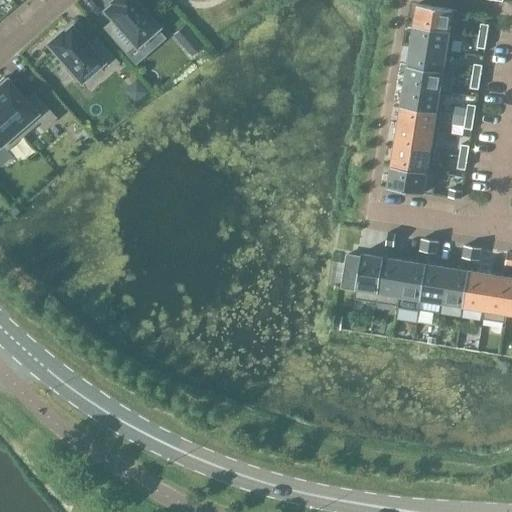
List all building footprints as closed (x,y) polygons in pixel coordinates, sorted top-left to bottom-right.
[(146,16),(151,12),(140,0),(136,0),(134,2),(132,0),(113,0),(112,2),(113,4),(105,11),(113,19),(103,28),(125,53),(135,44),(135,45),(156,27),(146,16)] [(418,4),(414,26),(454,32),(458,11),(418,4)] [(184,24),(180,28),(192,42),(185,48),(192,55),(203,46),(184,24)] [(489,25),(481,24),(479,36),(487,37),(489,25)] [(414,26),(411,45),(451,52),(454,32),(414,26)] [(77,77),(80,80),(99,63),(107,72),(118,63),(96,38),(87,46),(70,28),(63,35),(61,33),(49,44),(67,65),(64,68),(74,80),(77,77)] [(487,37),(479,36),(477,48),(485,49),(487,37)] [(411,45),(408,65),(453,72),(448,71),(451,52),(411,45)] [(483,65),(475,64),(473,76),(481,77),(483,65)] [(408,65),(405,86),(450,93),(453,72),(408,65)] [(481,77),(473,76),(471,88),(479,89),(481,77)] [(0,110),(22,136),(39,121),(44,127),(55,118),(33,93),(24,101),(3,78),(0,81),(0,110)] [(405,86),(401,106),(441,113),(445,93),(450,94),(450,93),(405,86)] [(476,106),(468,104),(466,116),(474,118),(476,106)] [(401,106),(398,126),(438,132),(441,113),(401,106)] [(22,136),(0,110),(0,165),(0,166),(11,156),(6,150),(22,136)] [(474,118),(466,116),(464,128),(472,129),(474,118)] [(398,126),(395,146),(435,153),(438,132),(398,126)] [(470,146),(462,145),(460,157),(468,158),(470,146)] [(395,146),(392,166),(437,173),(432,172),(435,153),(395,146)] [(468,158),(460,157),(458,168),(466,170),(468,158)] [(437,173),(392,166),(388,187),(433,195),(437,173)] [(450,189),(449,197),(461,199),(462,191),(450,189)] [(388,233),(386,245),(394,247),(396,234),(388,233)] [(421,251),(428,252),(430,240),(423,239),(421,251)] [(430,240),(428,252),(436,254),(438,241),(430,240)] [(463,258),(471,259),(473,247),(465,245),(463,258)] [(473,247),(471,259),(479,261),(481,248),(473,247)] [(347,253),(341,288),(356,291),(354,299),(376,302),(384,257),(362,254),(361,255),(347,253)] [(376,302),(398,306),(405,261),(384,257),(376,302)] [(400,296),(421,299),(426,264),(405,261),(398,306),(399,306),(400,296)] [(421,299),(442,303),(448,268),(426,264),(421,299)] [(442,303),(463,306),(469,271),(448,268),(442,303)] [(484,310),(485,310),(490,275),(469,271),(463,306),(484,310)] [(505,323),(507,313),(506,313),(511,278),(490,275),(485,310),(484,310),(482,319),(505,323)] [(343,317),(335,315),(333,328),(341,329),(343,317)] [(426,334),(424,344),(435,345),(437,336),(426,334)]
